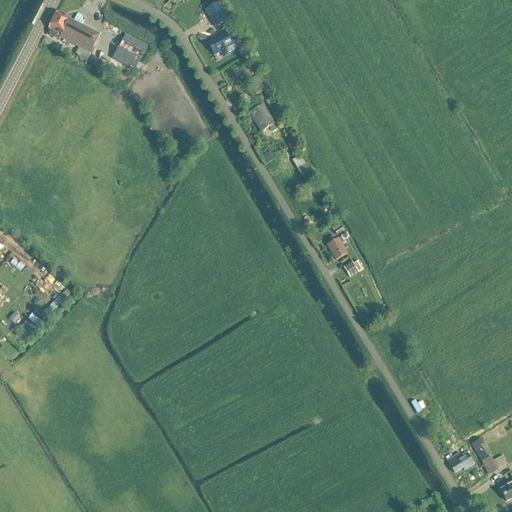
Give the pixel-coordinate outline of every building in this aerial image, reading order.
[(205,11),(215,28),(231,19),(220,2),(205,11)] [(59,39),(78,48),(90,55),(100,37),(69,21),(70,20),(57,13),(48,29),(50,30),(49,32),(48,34),(49,36),(58,41),(59,39)] [(214,56),(221,53),(224,58),(239,50),(233,40),(230,42),(224,32),(216,36),(217,39),(207,44),(214,56)] [(110,65),(131,76),(144,52),(122,41),(110,65)] [(248,81),(255,95),(264,90),(256,76),(248,81)] [(270,99),(266,102),(270,109),(274,106),(270,99)] [(249,114),(261,133),(269,128),(272,133),(277,131),(274,125),(262,107),(249,114)] [(274,160),(269,152),(262,156),(267,164),(274,160)] [(305,165),(300,156),(292,162),(297,170),(305,165)] [(337,226),(332,229),(336,237),(342,233),(340,229),(339,230),(337,226)] [(338,240),(338,239),(327,246),(336,261),(347,255),(341,245),(344,243),(343,242),(341,239),(338,240)] [(358,260),(342,266),(346,277),(363,271),(358,260)] [(15,313),(10,320),(15,324),(20,318),(15,313)] [(480,440),(471,445),(481,461),(487,457),(481,446),(483,445),(480,440)] [(456,457),(447,462),(454,474),(463,468),(464,471),(473,465),(466,454),(457,460),(456,457)] [(505,488),(500,491),(506,502),(511,500),(511,482),(505,487),(505,488)]
